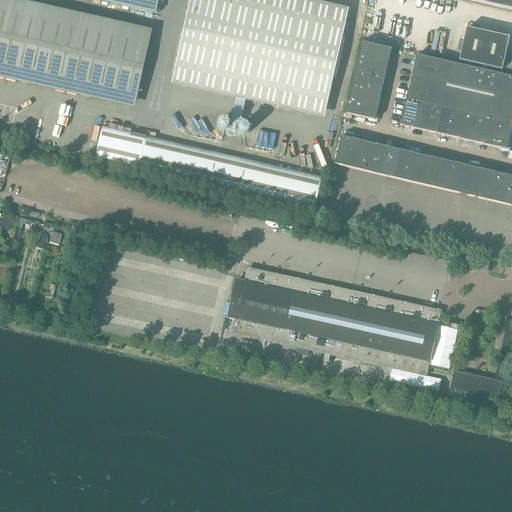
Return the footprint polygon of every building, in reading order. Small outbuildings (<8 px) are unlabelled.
[(0,0),(0,78),(135,109),(138,93),(138,92),(152,31),(15,0),(0,0)] [(88,0),(156,15),(159,0),(88,0)] [(305,0),(189,0),(170,83),(235,98),(244,100),(323,118),(347,10),(305,0)] [(511,0),(466,0),(511,10),(511,0)] [(467,29),(459,61),(502,71),(503,71),(507,72),(511,72),(511,61),(510,61),(510,62),(505,60),(510,38),(467,29)] [(362,43),(359,56),(388,62),(389,61),(388,61),(391,50),(362,43)] [(359,56),(357,67),(386,74),(388,62),(359,56)] [(435,76),(438,61),(416,56),(413,71),(435,76)] [(486,120),(498,123),(511,125),(511,77),(438,61),(435,76),(428,107),(439,110),(451,112),(463,115),(475,117),(486,120)] [(357,67),(354,79),(383,86),(383,84),(386,74),(357,67)] [(428,107),(435,76),(413,71),(406,102),(416,104),(428,107)] [(354,79),(351,91),(380,97),(383,86),(354,79)] [(380,97),(351,91),(346,114),(375,121),(378,108),(380,97)] [(416,104),(406,102),(401,126),(411,128),(416,104)] [(422,131),(428,107),(416,104),(411,128),(422,131)] [(423,131),(434,134),(439,110),(428,107),(422,131),(423,131)] [(434,134),(446,136),(451,112),(439,110),(434,134)] [(446,137),(457,139),(463,115),(451,112),(446,136),(447,136),(446,137)] [(457,139),(469,141),(475,117),(463,115),(457,139)] [(470,142),(481,144),(486,120),(475,117),(469,141),(470,142)] [(222,119),(219,121),(217,124),(218,128),(220,130),(224,131),(227,129),(229,126),(228,123),(226,120),(222,119)] [(481,144),(492,147),(498,123),(486,120),(481,144)] [(511,125),(498,123),(492,147),(493,147),(506,150),(511,126),(511,125)] [(240,125),(238,128),(238,132),(240,135),(243,136),(247,135),(249,132),(249,128),(247,125),(243,124),(240,125)] [(96,156),(315,207),(322,177),(103,126),(96,156)] [(335,165),(346,168),(353,140),(341,137),(335,165)] [(346,168),(358,170),(364,142),(364,143),(353,140),(346,168)] [(358,170),(370,173),(376,145),(364,142),(358,170)] [(370,173),(381,176),(388,148),(387,148),(376,145),(370,173)] [(381,176),(393,178),(399,151),(388,148),(381,176)] [(393,178),(405,181),(411,153),(410,153),(410,154),(399,151),(393,178)] [(405,181),(416,184),(423,156),(411,153),(405,181)] [(416,184),(436,189),(442,161),(442,160),(441,161),(423,156),(416,184)] [(436,189),(448,191),(454,163),(442,161),(436,189)] [(448,191),(459,194),(466,166),(465,166),(454,163),(448,191)] [(459,194),(471,197),(477,169),(466,166),(459,194)] [(471,197),(483,199),(489,172),(488,171),(488,172),(477,169),(471,197)] [(483,199),(494,202),(500,174),(489,172),(483,199)] [(511,177),(500,174),(494,202),(507,205),(511,181),(511,176),(511,177)] [(61,244),(62,233),(52,232),(51,243),(61,244)] [(442,311),(247,267),(244,281),(235,279),(227,319),(235,321),(232,334),(427,377),(442,311)] [(511,321),(504,320),(502,327),(506,328),(494,380),(454,371),(449,393),(497,403),(511,337),(511,321)] [(485,369),(489,352),(480,349),(476,367),(485,369)]
